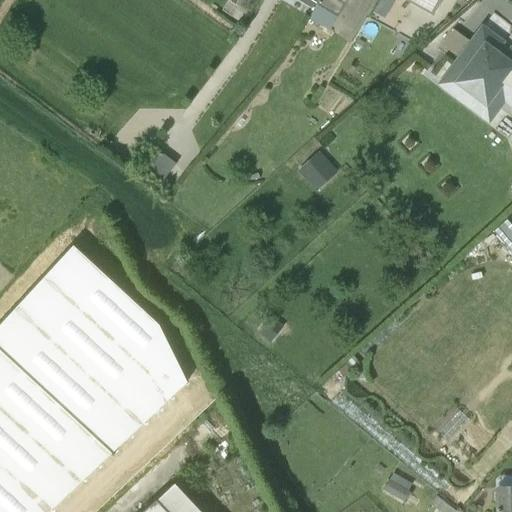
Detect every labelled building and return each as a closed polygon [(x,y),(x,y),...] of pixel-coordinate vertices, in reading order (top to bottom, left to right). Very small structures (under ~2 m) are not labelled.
[(317,0),(307,18),(327,32),(345,0),(317,0)] [(377,0),(372,11),(383,17),(392,0),(377,0)] [(402,0),(431,16),(440,0),(402,0)] [(511,51),(510,50),(505,55),(496,48),(500,43),(481,28),(470,43),(451,28),(435,48),(454,63),(437,86),(484,122),(500,101),(511,110),(511,51)] [(297,167),(318,189),(339,168),(319,146),(297,167)] [(0,511),(46,511),(185,382),(158,325),(71,246),(0,324),(0,511)] [(392,473),(387,479),(386,479),(380,489),(404,503),(410,493),(406,490),(410,484),(392,473)] [(200,511),(173,482),(141,511),(200,511)] [(511,511),(511,485),(495,486),(495,511),(511,511)] [(435,496),(429,504),(439,511),(454,511),(456,510),(435,496)]
